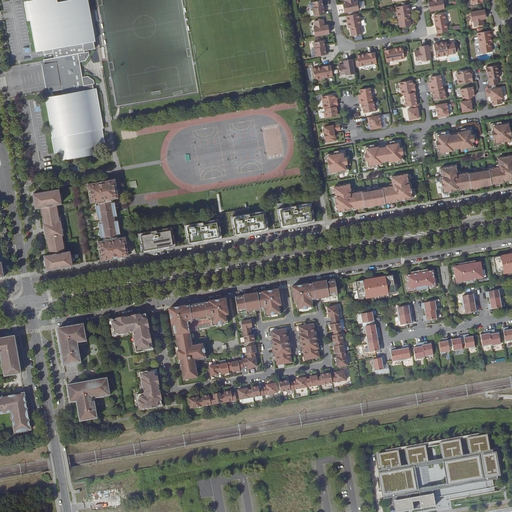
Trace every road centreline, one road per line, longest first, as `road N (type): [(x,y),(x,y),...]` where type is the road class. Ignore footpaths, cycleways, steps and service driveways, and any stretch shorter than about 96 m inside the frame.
road 1 (residential): [(511,194),(26,280)]
road 2 (secondary): [(30,303),(511,217)]
road 3 (tertiary): [(67,511),(30,303)]
road 4 (residential): [(347,98),(354,138),(511,107)]
road 5 (residential): [(331,0),(338,41),(347,47),(414,34),(422,22),(418,0)]
